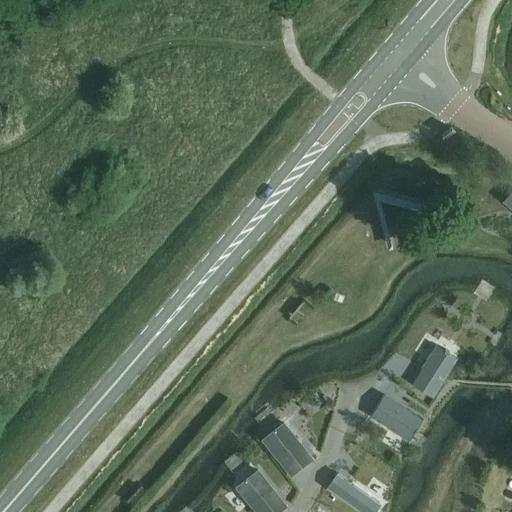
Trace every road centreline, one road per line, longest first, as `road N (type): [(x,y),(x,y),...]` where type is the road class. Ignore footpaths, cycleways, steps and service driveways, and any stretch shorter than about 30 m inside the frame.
road 1 (primary): [(4,511),(445,0)]
road 2 (unknown): [(395,301),(417,252),(511,266)]
